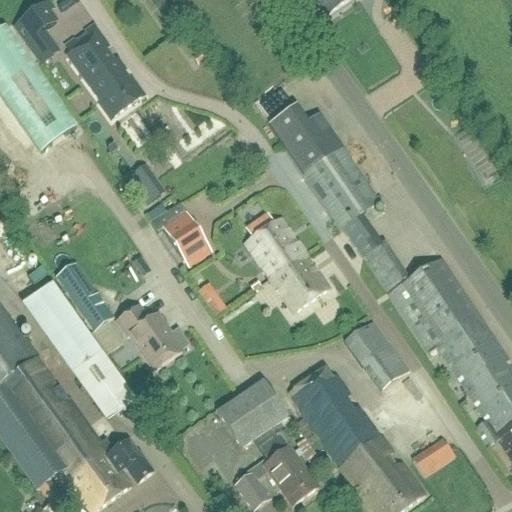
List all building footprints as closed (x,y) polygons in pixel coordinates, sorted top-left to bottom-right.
[(146,0),(149,3),(153,10),(167,0),(146,0)] [(313,0),(327,19),(354,0),(313,0)] [(44,35),(56,26),(49,16),(53,13),(49,6),(14,31),(16,35),(18,34),(28,47),(44,35)] [(94,30),(67,49),(71,55),(67,58),(100,105),(99,106),(110,122),(144,98),(94,30)] [(0,106),(30,150),(66,126),(5,34),(0,37),(0,106)] [(165,176),(177,200),(217,179),(205,156),(165,176)] [(186,218),(161,233),(188,273),(210,259),(186,218)] [(245,248),(269,284),(304,259),(281,224),(271,230),(264,219),(244,233),(251,243),(245,248)] [(360,220),(340,233),(360,262),(361,262),(385,297),(406,282),(382,247),(380,249),(360,220)] [(304,259),(269,284),(292,319),(328,295),(304,259)] [(511,372),(441,264),(387,299),(424,357),(435,350),(485,427),(475,434),(486,451),(497,444),(511,467),(511,372)] [(106,360),(122,349),(107,327),(113,323),(82,279),(62,293),(92,336),(90,337),(106,360)] [(205,290),(194,298),(213,324),(224,316),(205,290)] [(32,304),(117,422),(137,409),(51,291),(32,304)] [(138,311),(115,327),(126,342),(127,341),(152,377),(181,357),(180,355),(188,349),(177,333),(168,339),(164,333),(165,332),(156,319),(148,325),(138,311)] [(66,404),(0,313),(0,442),(37,494),(38,493),(53,511),(55,511),(65,504),(49,485),(62,476),(87,511),(100,511),(130,491),(119,475),(123,471),(136,488),(152,477),(141,461),(139,462),(128,446),(109,459),(69,404),(66,404)] [(408,377),(371,327),(344,347),(381,397),(408,377)] [(331,383),(323,373),(288,399),(321,446),(341,475),(367,511),(407,511),(423,500),(401,469),(396,471),(388,460),(392,458),(358,412),(351,414),(345,403),(349,400),(335,381),(331,383)] [(286,423),(262,388),(217,419),(241,454),(252,446),(257,454),(258,454),(266,464),(240,482),(243,486),(235,491),(249,511),(257,511),(269,504),(255,485),(266,477),(291,511),(317,493),(288,453),(278,440),(292,430),(287,423),(286,423)] [(424,482),(453,461),(442,445),(412,465),(424,482)]
